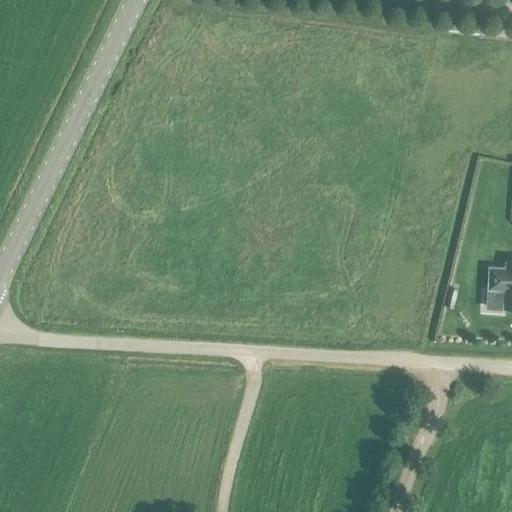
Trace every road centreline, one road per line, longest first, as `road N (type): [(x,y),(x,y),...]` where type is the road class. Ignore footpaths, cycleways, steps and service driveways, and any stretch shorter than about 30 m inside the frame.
road 1 (unclassified): [(511,373),(0,340)]
road 2 (tertiary): [(0,276),(138,0)]
road 3 (unknown): [(258,355),(223,511)]
road 4 (unknown): [(440,368),(398,511)]
